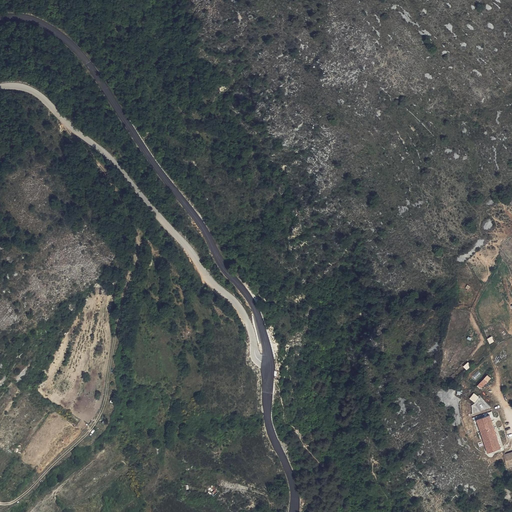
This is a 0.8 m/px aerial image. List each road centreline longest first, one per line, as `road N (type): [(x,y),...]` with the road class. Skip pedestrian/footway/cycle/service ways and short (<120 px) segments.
road 1 (secondary): [(267,366),(257,310),(85,60),(49,27),(0,18)]
road 2 (track): [(65,119),(134,223),(136,259),(101,410),(24,495),(0,503)]
road 3 (tertiary): [(267,366),(256,359),(239,308),(121,168),(39,94),(0,86)]
road 4 (secondary): [(293,511),(294,486),(267,419),(267,366)]
